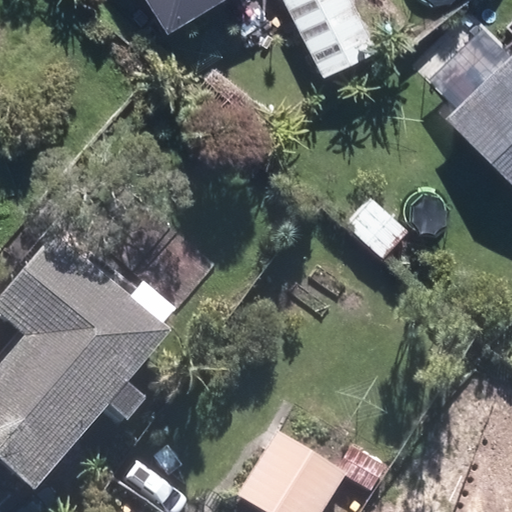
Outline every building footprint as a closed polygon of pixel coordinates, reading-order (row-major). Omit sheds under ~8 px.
[(134,0),(148,21),(181,0),(134,0)] [(274,0),(310,73),(364,45),(340,0),(274,0)] [(511,28),(431,112),(511,189),(511,28)] [(0,348),(0,481),(14,494),(89,408),(107,424),(127,402),(105,384),(147,335),(37,240),(0,281),(0,329),(9,338),(0,348)] [(226,496),(251,511),(311,511),(333,477),(265,434),(226,496)] [(331,467),(362,489),(378,467),(347,445),(331,467)]
